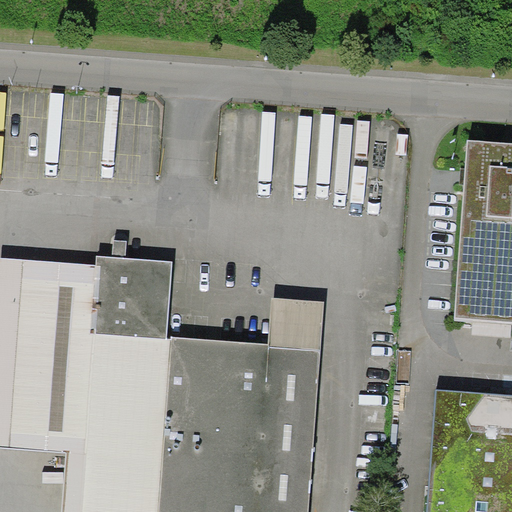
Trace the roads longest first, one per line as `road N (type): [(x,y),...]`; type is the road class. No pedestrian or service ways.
road 1 (residential): [(511,101),(0,60)]
road 2 (unknown): [(418,94),(410,316),(419,345)]
road 3 (unknown): [(185,209),(0,199)]
road 4 (unknown): [(419,345),(412,511)]
road 5 (unknown): [(195,76),(185,209)]
road 6 (unknown): [(185,209),(212,237),(216,321)]
